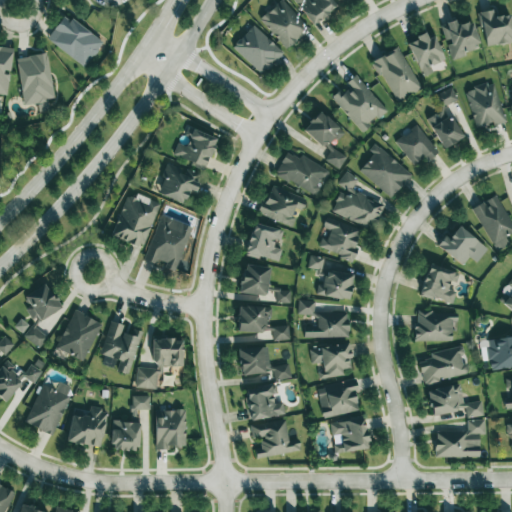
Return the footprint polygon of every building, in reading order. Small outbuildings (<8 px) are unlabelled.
[(308,29),(281,0),(279,0),(259,20),(286,49),(308,29)] [(336,7),(330,0),(292,0),(312,25),(336,7)] [(511,30),(510,15),(493,17),(492,10),(479,12),(484,47),(511,43),(511,30)] [(65,14),(46,39),(83,68),(102,43),(65,14)] [(441,24),(450,61),(466,57),(464,50),(479,46),(472,21),(456,26),(455,21),(441,24)] [(232,47),(261,75),(282,53),(253,25),(232,47)] [(435,36),(427,39),(425,35),(408,41),(420,77),(432,73),(430,66),(443,61),(435,36)] [(0,94),(6,96),(12,48),(0,47),(0,94)] [(396,101),(420,86),(396,47),(371,61),(396,101)] [(47,54),(16,57),(22,105),(53,101),(47,54)] [(340,89),(330,98),(361,132),(386,110),(355,76),(340,89)] [(464,91),(476,128),(492,123),(493,127),(506,123),(493,82),(464,91)] [(440,148),(462,139),(448,105),(457,101),(451,88),(433,95),(440,112),(428,117),(440,148)] [(338,170),(346,158),(331,147),(343,130),(317,111),(302,132),(330,151),(324,160),(338,170)] [(437,154),(417,125),(395,141),(412,165),(423,157),(426,161),(437,154)] [(216,138),(187,127),(184,136),(189,138),(186,147),(177,143),(172,156),(205,168),(216,138)] [(357,169),(389,198),(410,176),(378,146),(357,169)] [(300,156),(299,158),(285,152),(274,176),(316,195),(327,169),(300,156)] [(183,204),(189,190),(194,192),(201,176),(168,163),(156,193),(183,204)] [(330,210),(370,231),(384,206),(352,189),(357,179),(344,172),(336,187),(341,190),(330,210)] [(290,227),(297,209),(302,211),(306,200),(270,185),(258,214),(290,227)] [(142,248),(160,204),(146,199),(146,201),(141,199),(140,201),(127,195),(111,235),(142,248)] [(509,245),(505,236),(511,232),(511,226),(497,195),(473,207),(494,252),(509,245)] [(144,260),(175,272),(191,226),(160,215),(144,260)] [(351,260),(362,231),(326,217),(322,228),(330,231),(326,239),(321,237),(317,248),(351,260)] [(281,230),(252,223),(245,254),(278,262),(281,249),(277,248),(281,230)] [(469,257),(476,263),(487,249),(457,225),(438,247),(461,266),(469,257)] [(265,297),(269,268),(243,264),(239,293),(265,297)] [(419,295),(452,305),(456,292),(447,289),(450,281),(456,283),(458,273),(428,264),(419,295)] [(315,296),(349,300),(352,274),(325,271),(323,285),(317,284),(315,296)] [(511,277),(506,284),(511,289),(511,291),(502,303),(511,311),(511,277)] [(21,299),(36,322),(60,307),(45,283),(21,299)] [(290,303),(289,291),(275,291),(276,303),(290,303)] [(305,302),(305,301),(297,302),(298,314),(314,313),(313,302),(305,302)] [(268,306),(236,308),(238,333),(272,331),(272,341),(288,340),(287,325),(270,326),(268,306)] [(56,349),(83,361),(100,323),(72,310),(56,349)] [(348,337),(347,312),(316,313),(316,326),(303,327),(303,338),(348,337)] [(415,342),(452,341),(451,322),(456,321),(456,312),(414,313),(415,342)] [(100,355),(119,360),(116,371),(129,375),(141,331),(125,326),(109,321),(100,355)] [(47,337),(31,325),(23,337),(38,348),(47,337)] [(511,367),(511,335),(485,339),(489,370),(511,367)] [(13,345),(3,336),(0,339),(0,352),(4,355),(13,345)] [(181,366),(182,339),(155,339),(155,366),(181,366)] [(311,364),(319,363),(321,379),(343,376),(342,369),(351,368),(347,343),(308,349),(311,364)] [(429,353),(431,359),(418,361),(422,384),(466,375),(461,346),(429,353)] [(237,349),(240,375),(272,372),(273,380),(290,379),(289,365),(268,366),(267,347),(237,349)] [(33,384),(41,372),(28,364),(22,374),(2,362),(0,365),(0,398),(6,402),(22,377),(33,384)] [(134,387),(155,389),(157,370),(137,367),(134,387)] [(504,409),(511,408),(511,377),(507,378),(508,398),(503,398),(504,409)] [(322,418),(358,410),(354,393),(358,393),(355,380),(316,388),(322,418)] [(24,423),(51,436),(69,398),(66,397),(70,387),(58,382),(55,388),(42,383),(24,423)] [(466,418),(483,416),(480,401),(462,404),(459,385),(427,390),(430,415),(465,410),(466,418)] [(249,419),(284,416),(282,402),(275,402),(273,386),(245,389),(249,419)] [(149,396),(132,396),(132,410),(149,410),(149,396)] [(88,415),(72,412),(66,442),(100,448),(107,411),(89,407),(88,415)] [(155,449),(185,448),(184,410),(163,410),(163,418),(154,418),(155,449)] [(329,423),(330,436),(339,435),(340,442),(332,443),(333,453),(367,450),(364,419),(329,423)] [(249,425),(251,439),(259,438),(260,448),(254,449),(255,458),(300,452),(298,440),(287,442),(284,420),(249,425)] [(478,457),(478,434),(484,434),(484,420),(466,420),(466,431),(434,432),(434,458),(478,457)] [(138,451),(139,422),(111,421),(111,450),(138,451)] [(0,511),(4,511),(14,491),(0,484),(0,511)]
